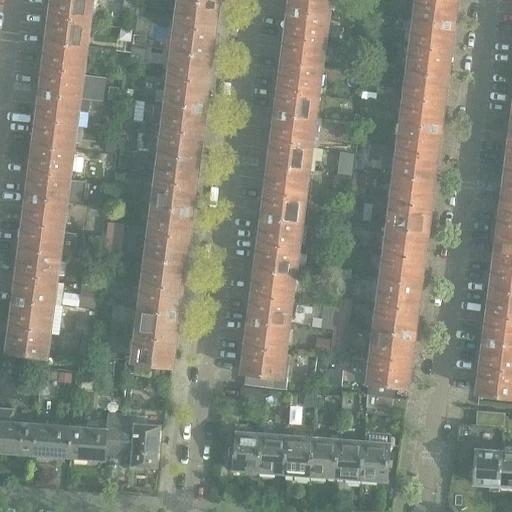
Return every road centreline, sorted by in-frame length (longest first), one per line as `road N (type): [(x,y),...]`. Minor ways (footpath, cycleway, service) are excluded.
road 1 (residential): [(425,511),(489,0)]
road 2 (residential): [(252,0),(188,511)]
